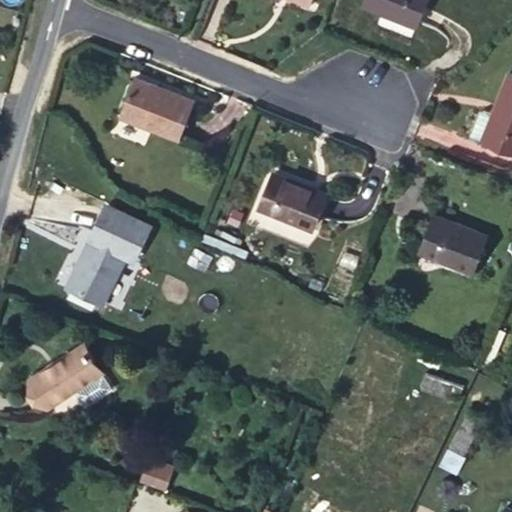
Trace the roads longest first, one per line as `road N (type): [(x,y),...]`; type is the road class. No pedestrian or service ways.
road 1 (residential): [(355,91),(275,97),(55,5)]
road 2 (unclassified): [(0,198),(55,5)]
